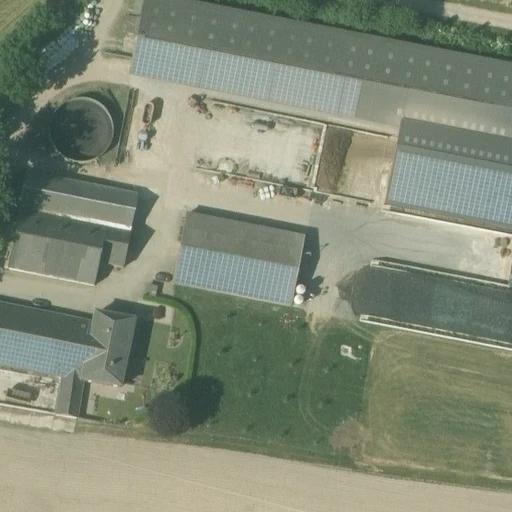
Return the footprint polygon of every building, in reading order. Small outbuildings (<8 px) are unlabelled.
[(511,71),(437,57),(146,0),(145,0),(134,60),(511,133),(511,71)] [(110,145),(112,133),(109,121),(102,111),(92,104),(80,102),(68,104),(57,111),(51,122),(48,134),(51,146),(58,156),(68,163),(81,165),(93,163),(103,156),(110,145)] [(136,196),(25,174),(18,212),(18,213),(11,249),(7,270),(93,287),(97,265),(122,269),(136,196)] [(18,212),(0,208),(0,246),(11,249),(18,213),(18,212)] [(303,240),(185,217),(172,286),(290,309),(303,240)] [(92,325),(0,306),(0,368),(61,380),(79,382),(92,325)] [(133,323),(94,316),(92,325),(79,382),(82,383),(119,389),(133,323)] [(79,382),(61,380),(55,416),(76,420),(82,383),(79,382)]
